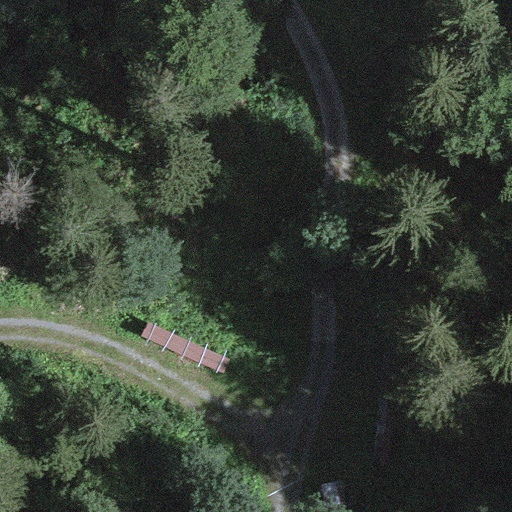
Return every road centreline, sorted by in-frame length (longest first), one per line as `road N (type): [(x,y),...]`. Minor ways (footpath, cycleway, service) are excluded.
road 1 (track): [(285,0),(315,49),(337,134),(305,511)]
road 2 (track): [(290,511),(143,392),(37,336),(0,341)]
